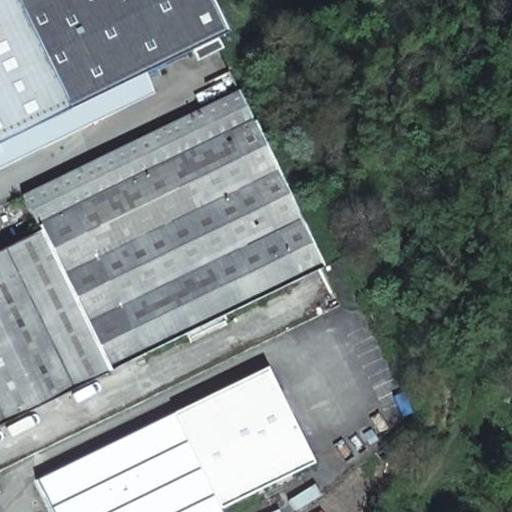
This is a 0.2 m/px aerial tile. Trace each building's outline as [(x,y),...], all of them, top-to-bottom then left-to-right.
[(207,0),(0,0),(0,144),(142,75),(225,35),(207,0)] [(142,75),(0,144),(0,169),(152,95),(142,75)] [(107,373),(322,268),(237,90),(21,197),(38,233),(107,373)] [(38,233),(0,251),(0,425),(107,373),(38,233)] [(266,369),(36,481),(51,511),(219,511),(219,510),(312,464),(266,369)]
